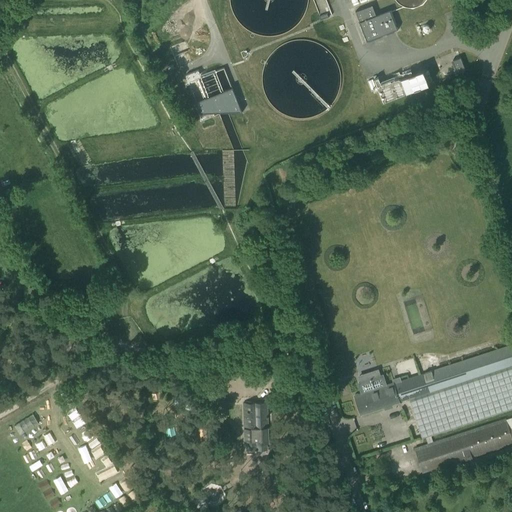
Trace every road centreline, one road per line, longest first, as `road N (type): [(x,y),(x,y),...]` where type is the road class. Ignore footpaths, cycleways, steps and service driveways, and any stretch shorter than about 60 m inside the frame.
road 1 (unclassified): [(360,511),(311,355),(300,344),(173,357),(0,296)]
road 2 (track): [(28,0),(3,37),(3,52),(126,294),(129,347)]
road 3 (unclassified): [(511,249),(480,135),(488,77)]
road 4 (track): [(0,419),(129,347)]
